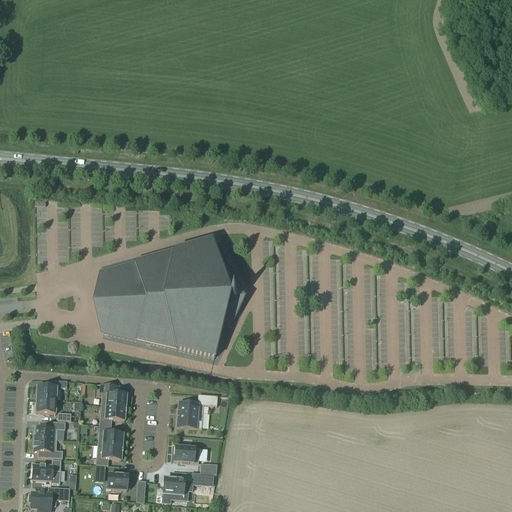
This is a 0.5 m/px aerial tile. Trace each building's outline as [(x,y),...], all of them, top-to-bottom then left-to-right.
[(75,212),(72,232),(79,233),(82,213),(75,212)] [(56,233),(56,225),(35,224),(35,232),(56,233)] [(38,240),(39,249),(61,248),(61,239),(38,240)] [(211,242),(101,273),(107,294),(102,295),(100,304),(102,313),(107,314),(103,335),(214,361),(213,329),(230,328),(243,301),(229,274),(212,274),(211,242)] [(49,366),(49,358),(35,357),(35,366),(49,366)] [(33,366),(33,358),(20,358),(20,366),(33,366)] [(50,390),(36,389),(35,402),(55,404),(56,391),(66,391),(66,384),(50,384),(50,390)] [(99,387),(99,396),(101,396),(100,409),(125,411),(125,407),(126,407),(127,399),(126,399),(126,398),(117,397),(118,389),(99,387)] [(176,420),(177,421),(176,430),(201,432),(203,408),(216,410),(217,399),(197,398),(197,407),(178,406),(177,415),(176,415),(176,416),(177,416),(177,420),(176,420)] [(34,406),(34,415),(35,415),(35,416),(55,416),(55,404),(35,402),(35,406),(34,406)] [(98,428),(111,429),(111,423),(124,424),(125,411),(100,409),(99,428),(98,428)] [(70,424),(70,417),(57,416),(57,423),(70,424)] [(33,441),(33,442),(56,443),(56,433),(58,433),(64,433),(65,425),(39,424),(38,430),(34,430),(34,438),(33,441)] [(111,429),(98,428),(97,448),(121,450),(123,437),(110,436),(111,429)] [(33,442),(33,454),(37,454),(37,460),(62,462),(62,454),(57,454),(55,454),(56,443),(33,442)] [(121,450),(97,448),(95,468),(107,469),(108,462),(120,463),(121,450)] [(174,449),(173,465),(198,467),(199,451),(174,449)] [(51,468),(32,467),(31,482),(50,483),(50,486),(59,487),(60,463),(51,463),(51,468)] [(200,467),(199,477),(212,478),(215,478),(216,468),(200,467)] [(163,481),(162,497),(170,497),(170,502),(187,504),(187,494),(191,494),(192,487),(212,489),(212,478),(199,477),(192,476),(192,484),(188,484),(188,483),(163,481)] [(107,477),(106,492),(126,494),(126,491),(129,492),(130,485),(127,485),(127,479),(122,478),(112,477),(107,477)] [(137,484),(135,506),(143,506),(145,484),(137,484)] [(28,496),(27,506),(30,506),(30,511),(37,511),(36,511),(49,511),(50,509),(55,510),(55,503),(68,504),(69,492),(47,490),(47,497),(31,496),(28,496)]
